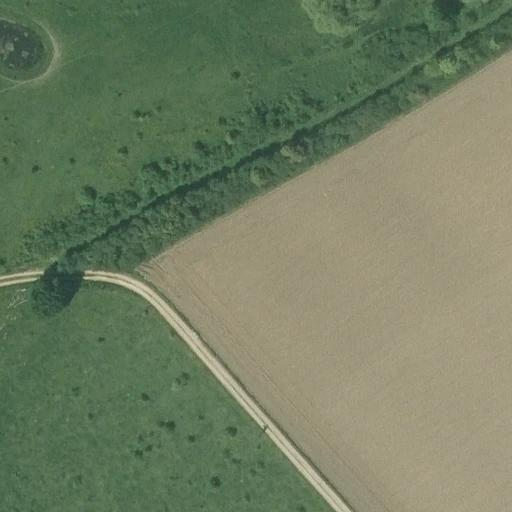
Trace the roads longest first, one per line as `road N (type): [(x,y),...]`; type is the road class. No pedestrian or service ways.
road 1 (track): [(29,274),(511,7)]
road 2 (track): [(342,511),(152,298),(116,279),(29,274)]
